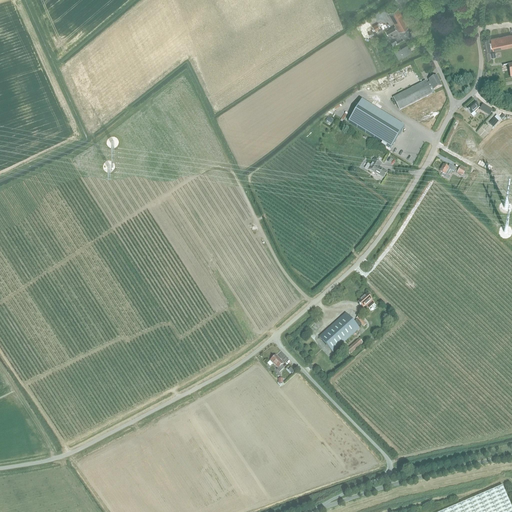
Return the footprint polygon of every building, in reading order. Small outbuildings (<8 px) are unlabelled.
[(388,13),(402,36),(403,40),(411,35),(407,27),(409,26),(398,8),(388,13)] [(388,35),(397,30),(395,27),(386,32),(388,35)] [(493,50),(511,46),(511,34),(491,39),(493,50)] [(484,40),(483,40),(487,60),(491,59),(491,58),(490,53),(489,51),(491,51),(489,39),(484,40)] [(406,54),(411,51),(408,45),(398,51),(397,49),(394,51),(399,59),(407,55),(406,54)] [(428,80),(429,82),(433,90),(441,86),(437,76),(428,80)] [(434,92),(433,90),(429,82),(426,84),(425,82),(393,98),(400,111),(432,94),(431,94),(434,92)] [(362,101),(348,123),(391,149),(404,127),(362,101)] [(465,109),(471,115),(473,117),(476,114),(474,112),(479,108),(474,102),(465,109)] [(483,105),(481,109),(490,114),(493,110),(483,105)] [(368,164),(365,168),(368,170),(375,175),(376,172),(384,177),(387,172),(378,167),(380,163),(374,160),(372,163),(371,166),(368,164)] [(440,172),(442,173),(441,176),(448,180),(450,177),(447,176),(450,170),(453,172),(455,169),(449,165),(447,168),(443,166),(440,172)] [(466,170),(461,167),(457,173),(462,176),(466,170)] [(363,308),(372,300),(367,295),(358,303),(363,308)] [(361,324),(362,326),(363,327),(366,325),(359,317),(356,319),(357,320),(353,323),(346,314),(319,337),(333,353),(359,329),(358,328),(361,324)] [(350,355),(363,343),(359,339),(346,351),(350,355)] [(276,356),(270,361),(273,364),(278,369),(276,370),(279,373),(284,368),(282,365),(283,364),(276,356)] [(441,511),(511,511),(511,509),(502,486),(441,511)]
